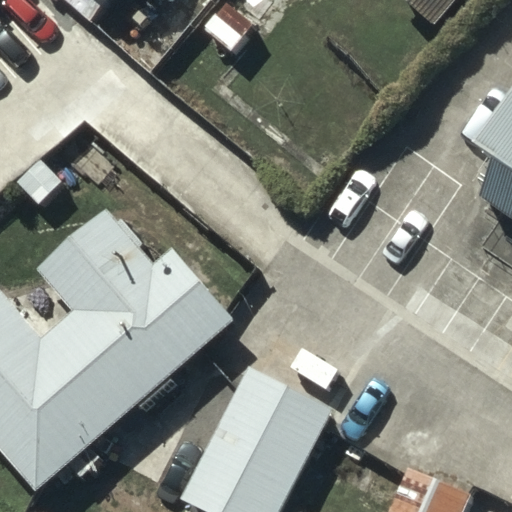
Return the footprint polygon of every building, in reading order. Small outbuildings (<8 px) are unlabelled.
[(405,0),(441,31),(467,0),(405,0)] [(258,34),(232,11),(211,35),(236,58),(258,34)] [(511,124),(483,166),(511,185),(511,124)] [(130,174),(105,156),(87,181),(113,199),(130,174)] [(0,290),(0,449),(44,501),(244,330),(181,257),(163,273),(116,219),(46,279),(84,323),(52,350),(0,290)] [(292,511),(341,419),(258,376),(190,508),(199,511),(292,511)] [(212,444),(187,429),(154,481),(180,497),(212,444)] [(472,511),(476,503),(415,477),(400,511),(472,511)] [(377,511),(389,511),(399,492),(374,480),(362,504),(377,511)]
